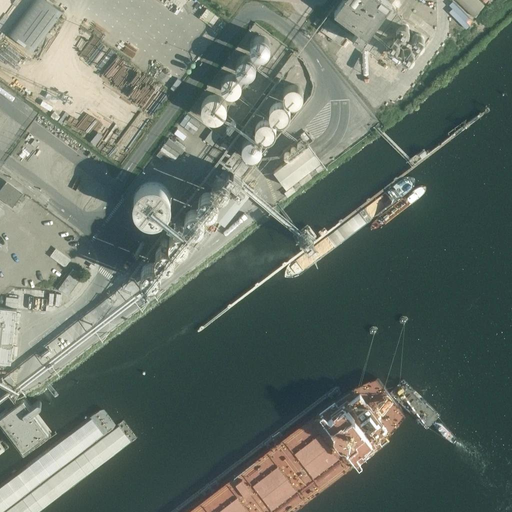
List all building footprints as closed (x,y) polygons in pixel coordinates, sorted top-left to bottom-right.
[(46,0),(34,0),(9,34),(33,51),(62,12),(46,0)] [(485,5),(479,0),(456,0),(473,16),(485,5)] [(348,32),(328,18),(326,21),(322,27),(320,29),(340,43),(348,32)] [(403,22),(402,22),(402,23),(401,23),(400,23),(399,23),(398,24),(398,25),(397,25),(397,26),(396,27),(396,28),(396,29),(396,30),(396,31),(396,32),(396,33),(397,34),(398,35),(399,36),(400,36),(401,37),(402,37),(403,37),(404,37),(405,37),(406,36),(407,36),(408,35),(409,35),(409,34),(410,33),(410,32),(410,31),(410,30),(410,29),(410,28),(410,27),(409,26),(409,25),(408,24),(407,24),(406,23),(405,23),(404,22),(403,22)] [(416,34),(415,34),(414,35),(413,36),(412,37),(412,38),(412,39),(412,40),(412,41),(412,42),(412,43),(413,44),(414,45),(415,46),(416,46),(417,46),(418,46),(420,46),(421,46),(422,45),(423,44),(423,43),(424,42),(424,41),(424,40),(424,39),(424,38),(424,37),(423,37),(423,36),(422,35),(421,34),(420,34),(419,34),(418,34),(417,34),(416,34)] [(393,36),(392,36),(391,36),(390,36),(389,37),(388,38),(387,38),(387,39),(386,40),(386,41),(386,42),(385,43),(385,44),(386,45),(386,46),(386,47),(387,47),(387,48),(388,49),(389,50),(390,50),(391,50),(392,51),(393,51),(394,51),(395,50),(396,50),(397,50),(397,49),(398,48),(399,48),(399,47),(400,46),(400,45),(400,44),(400,43),(400,42),(400,41),(400,40),(399,39),(398,38),(397,37),(396,37),(395,36),(394,36),(393,36)] [(405,47),(405,48),(404,48),(403,49),(403,50),(402,50),(402,51),(402,52),(401,52),(401,53),(401,54),(401,55),(402,56),(402,57),(403,58),(404,59),(405,60),(406,60),(407,60),(408,60),(410,60),(411,59),(412,59),(413,58),(413,57),(414,56),(414,55),(414,54),(414,53),(414,52),(414,51),(414,50),(413,49),(412,49),(411,48),(410,47),(409,47),(408,47),(406,47),(405,47)] [(419,55),(423,50),(418,47),(414,51),(419,55)] [(230,94),(231,94),(232,94),(233,94),(234,93),(236,93),(237,92),(238,92),(239,90),(240,89),(240,88),(241,87),(241,86),(241,85),(241,84),(241,83),(241,82),(241,81),(240,79),(240,78),(239,77),(238,76),(237,76),(236,75),(234,74),(233,74),(231,74),(230,74),(229,74),(227,75),(226,75),(225,76),(224,77),(224,78),(223,79),(222,80),(222,81),(221,82),(221,83),(221,85),(222,86),(222,87),(222,88),(223,90),(224,91),(225,91),(225,92),(227,93),(228,93),(230,94)] [(303,94),(303,93),(303,91),(302,90),(301,89),(300,88),(299,87),(298,86),(297,85),(296,85),(295,85),(293,85),(292,85),(291,85),(290,85),(289,86),(288,86),(287,87),(286,88),(285,90),(284,90),(284,91),(283,92),(283,93),(283,94),(283,95),(283,96),(283,97),(284,98),(284,99),(285,100),(285,101),(286,102),(287,103),(288,103),(289,104),(290,104),(291,105),(292,105),(293,105),(294,105),(296,104),(297,104),(298,104),(299,103),(300,102),(301,101),(302,99),(303,98),(303,97),(303,96),(303,95),(303,94)] [(206,117),(208,118),(210,119),(211,120),(213,120),(215,120),(217,120),(219,119),(221,118),(222,117),(224,116),(225,114),(226,112),(226,111),(226,110),(227,109),(227,107),(227,106),(227,105),(226,103),(226,102),(225,100),(224,99),(223,98),(222,97),(221,97),(220,96),(219,95),(217,95),(215,94),(214,94),(213,94),(211,95),(210,95),(208,96),(207,96),(206,97),(205,98),(204,100),(203,101),(202,103),(202,104),(201,105),(201,106),(201,107),(201,108),(201,109),(202,110),(202,111),(202,112),(203,114),(204,115),(205,117),(206,117)] [(273,105),(272,106),(272,107),(271,108),(270,109),(270,110),(270,111),(270,112),(270,113),(270,114),(270,116),(270,117),(271,118),(272,119),(272,120),(273,121),(274,122),(275,122),(276,123),(277,123),(278,123),(280,123),(281,123),(282,123),(284,123),(285,122),(286,122),(287,121),(287,120),(288,119),(289,118),(289,117),(290,116),(290,115),(290,114),(290,113),(290,112),(290,110),(290,109),(289,108),(288,107),(288,106),(287,105),(286,105),(286,104),(284,104),(283,103),(282,103),(280,103),(278,103),(277,103),(276,103),(275,104),(274,105),(273,105)] [(187,115),(180,124),(194,135),(201,125),(187,115)] [(277,129),(277,128),(276,127),(276,126),(276,125),(275,124),(274,123),(273,122),(271,121),(270,120),(269,120),(268,120),(265,120),(264,120),(263,120),(262,121),(260,121),(259,122),(259,123),(258,124),(257,125),(257,126),(256,127),(256,128),(256,129),(256,130),(256,131),(256,132),(257,133),(257,134),(258,135),(258,136),(259,137),(259,138),(260,138),(261,139),(262,139),(263,140),(265,140),(266,140),(267,140),(269,140),(270,140),(272,139),(273,138),(274,137),(275,136),(276,135),(276,134),(276,133),(277,132),(277,131),(277,130),(277,129)] [(179,126),(174,132),(190,144),(194,137),(179,126)] [(210,132),(205,140),(213,146),(219,138),(210,132)] [(172,134),(165,143),(180,154),(181,155),(185,149),(181,146),(184,142),(172,134)] [(262,146),(262,144),(262,143),(261,142),(261,141),(260,141),(260,140),(259,139),(258,138),(257,138),(256,137),(255,137),(253,136),(251,137),(249,137),(248,138),(246,138),(245,139),(244,140),(243,141),(243,142),(242,143),(242,144),(242,145),(242,146),(242,147),(242,149),(242,150),(243,151),(243,152),(244,153),(245,154),(246,155),(247,156),(249,157),(250,157),(251,157),(253,157),(254,157),(255,157),(256,156),(257,156),(258,155),(259,155),(260,154),(260,153),(261,152),(262,151),(262,150),(262,149),(262,148),(262,147),(262,146)] [(165,143),(163,147),(178,158),(180,154),(165,143)] [(286,187),(320,160),(314,152),(308,144),(274,171),(279,178),(286,187)] [(163,147),(157,154),(172,165),(178,158),(163,147)] [(237,186),(243,179),(253,166),(251,164),(235,151),(223,166),(224,168),(226,166),(232,171),(227,177),(237,186)] [(300,181),(303,184),(312,177),(309,174),(300,181)] [(213,186),(213,187),(214,188),(214,189),(214,190),(215,191),(216,193),(218,193),(219,194),(221,194),(222,194),(224,194),(225,194),(226,193),(227,192),(228,191),(229,190),(229,189),(229,188),(230,187),(230,186),(230,185),(229,184),(229,183),(228,182),(228,181),(227,180),(226,179),(224,179),(223,178),(222,178),(221,178),(219,178),(218,179),(217,180),(215,181),(215,182),(214,183),(214,184),(213,185),(213,186)] [(225,225),(255,189),(247,182),(243,179),(237,186),(213,216),(217,219),(225,225)] [(2,189),(0,191),(0,197),(12,206),(21,193),(7,182),(5,184),(2,189)] [(143,217),(144,218),(145,218),(146,219),(149,219),(151,220),(152,220),(153,220),(155,219),(156,219),(158,219),(159,218),(161,218),(162,217),(163,216),(165,215),(166,214),(167,213),(168,211),(169,210),(169,209),(170,207),(170,206),(171,204),(171,203),(171,201),(171,200),(171,198),(170,197),(170,195),(170,194),(169,193),(168,191),(167,189),(165,188),(164,186),(162,185),(160,184),(159,183),(157,183),(155,183),(153,182),(150,182),(148,183),(146,184),(144,184),(142,186),(140,187),(138,189),(137,190),(137,191),(136,192),(135,194),(135,195),(134,197),(134,199),(134,201),(134,202),(134,204),(134,205),(134,206),(135,207),(135,208),(136,210),(137,211),(137,212),(138,213),(139,214),(141,216),(143,217)] [(293,186),(286,192),(288,196),(296,190),(293,186)] [(216,195),(215,195),(214,194),(212,193),(211,192),(209,192),(208,192),(206,192),(205,193),(204,193),(203,194),(201,195),(200,196),(199,197),(199,198),(198,199),(198,200),(198,201),(198,202),(198,203),(198,205),(199,206),(199,207),(200,208),(200,209),(201,210),(202,211),(203,211),(204,212),(205,212),(206,212),(208,213),(209,213),(210,212),(211,212),(212,212),(213,211),(214,211),(215,210),(216,209),(217,208),(218,207),(218,206),(218,204),(218,203),(219,202),(218,201),(218,199),(218,198),(217,197),(217,196),(216,195)] [(188,212),(187,213),(186,214),(185,214),(185,215),(185,217),(184,217),(184,218),(184,219),(184,220),(184,222),(185,223),(185,224),(186,225),(186,226),(187,227),(188,227),(189,228),(190,229),(191,229),(192,229),(193,230),(194,230),(195,230),(197,230),(198,229),(199,229),(200,228),(202,227),(203,226),(203,225),(204,224),(204,223),(204,222),(205,220),(205,219),(205,218),(204,217),(204,215),(203,214),(202,213),(201,211),(199,210),(198,210),(197,210),(196,209),(194,209),(193,209),(191,210),(189,211),(188,211),(188,212)] [(179,228),(178,228),(176,229),(175,229),(174,229),(173,230),(172,231),(171,232),(170,233),(170,234),(170,235),(169,236),(169,237),(169,238),(169,239),(169,241),(170,242),(170,243),(171,244),(172,246),(173,246),(174,247),(175,248),(177,248),(178,248),(179,248),(180,248),(182,248),(183,248),(184,248),(185,247),(186,246),(187,245),(188,244),(188,243),(189,242),(189,241),(189,240),(190,239),(190,238),(189,236),(189,235),(189,234),(188,233),(188,232),(187,231),(186,230),(184,229),(183,229),(182,228),(181,228),(179,228)] [(162,246),(161,246),(160,247),(159,247),(158,248),(157,249),(157,250),(156,251),(156,252),(156,253),(155,254),(155,255),(155,256),(156,258),(156,259),(156,260),(157,261),(158,262),(159,263),(160,264),(162,265),(163,265),(164,265),(166,265),(167,265),(168,265),(169,265),(171,264),(171,263),(172,263),(173,261),(174,261),(175,260),(175,259),(175,257),(176,256),(176,255),(175,254),(175,253),(175,252),(175,251),(174,250),(173,249),(172,248),(171,247),(170,246),(168,246),(167,245),(165,245),(164,245),(162,246)] [(56,247),(50,254),(65,265),(70,257),(56,247)] [(156,263),(155,263),(153,262),(152,262),(151,262),(149,262),(148,263),(147,263),(146,264),(144,265),(143,266),(143,267),(142,268),(142,269),(142,270),(141,271),(141,272),(141,273),(141,274),(142,275),(142,276),(142,277),(143,278),(144,279),(145,280),(146,281),(147,282),(148,282),(150,282),(151,282),(152,282),(153,282),(155,282),(156,281),(157,281),(158,280),(159,279),(160,278),(160,277),(161,276),(161,275),(161,274),(161,272),(161,271),(161,270),(161,269),(160,268),(160,266),(159,265),(158,265),(157,264),(156,263)] [(71,274),(59,290),(68,296),(80,281),(71,274)] [(5,307),(0,306),(0,360),(11,362),(12,349),(16,309),(5,307)] [(49,431),(33,411),(41,405),(41,404),(42,403),(41,402),(41,401),(40,401),(40,400),(39,400),(38,400),(37,400),(30,406),(25,400),(24,398),(10,408),(0,416),(0,418),(24,450),(49,431)]
